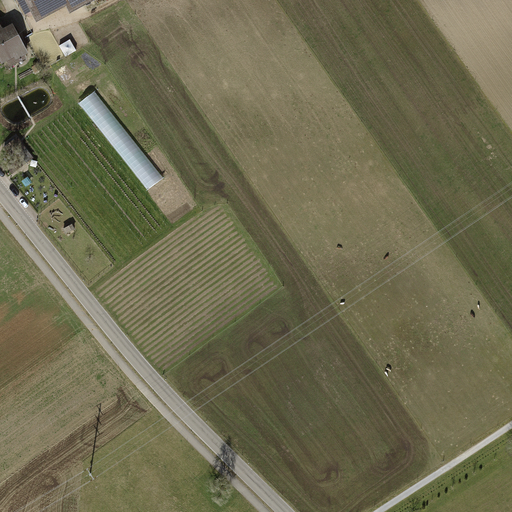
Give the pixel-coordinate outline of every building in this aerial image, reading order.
[(21,0),(35,25),(66,8),(70,15),(97,0),(21,0)] [(0,22),(0,59),(3,66),(8,63),(11,68),(28,59),(26,56),(30,54),(13,24),(4,30),(0,22)] [(80,101),(148,189),(164,177),(96,89),(80,101)] [(21,170),(35,159),(18,138),(5,149),(21,170)] [(76,230),(73,225),(64,230),(66,235),(76,230)]
